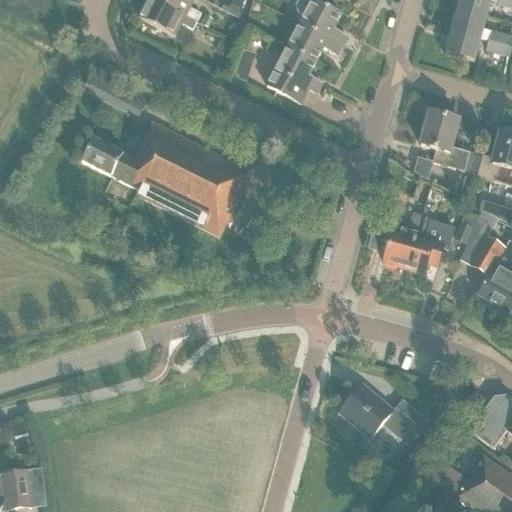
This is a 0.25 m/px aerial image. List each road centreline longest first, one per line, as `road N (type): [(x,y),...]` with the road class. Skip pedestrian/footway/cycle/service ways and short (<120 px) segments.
road 1 (residential): [(364,178),(101,37),(99,0)]
road 2 (unclassified): [(324,318),(271,511)]
road 3 (tertiary): [(511,385),(450,351),(324,318)]
road 4 (tertiary): [(0,388),(174,333)]
road 5 (tertiary): [(324,318),(259,316),(174,333)]
road 6 (unclassified): [(324,318),(364,178)]
